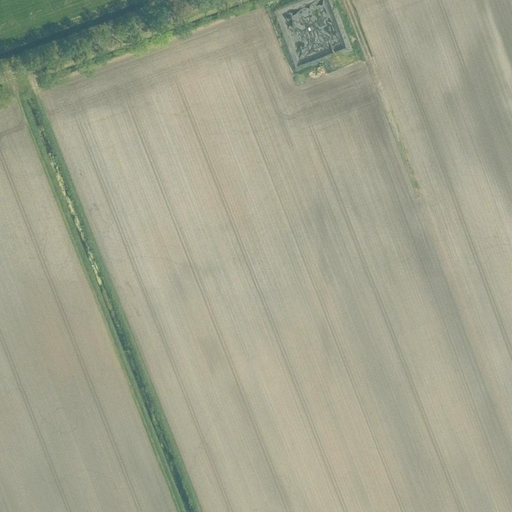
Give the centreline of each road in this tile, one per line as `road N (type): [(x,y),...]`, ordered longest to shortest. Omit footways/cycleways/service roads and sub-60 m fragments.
road 1 (track): [(5,75),(177,511)]
road 2 (unclassified): [(0,77),(208,0)]
